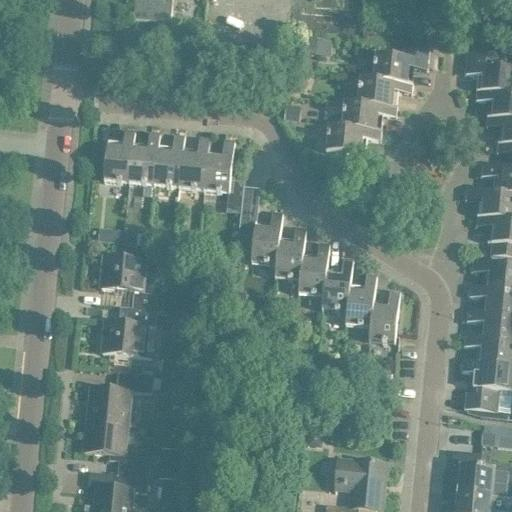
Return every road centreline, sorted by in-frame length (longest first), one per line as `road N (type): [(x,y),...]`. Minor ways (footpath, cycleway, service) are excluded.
road 1 (residential): [(440,290),(312,202),(277,150),(244,127),(62,105)]
road 2 (residential): [(21,507),(62,105)]
road 3 (residential): [(419,511),(440,290)]
road 4 (residential): [(450,188),(418,172),(408,150),(421,113),(454,111),(473,129),(472,167)]
